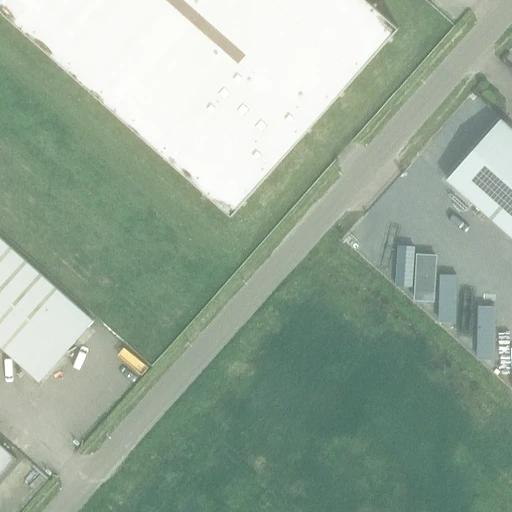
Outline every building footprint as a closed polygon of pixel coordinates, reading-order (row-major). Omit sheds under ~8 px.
[(0,0),(0,10),(231,217),(398,29),(365,0),(0,0)] [(511,129),(500,119),(446,180),(511,238),(511,129)] [(0,237),(0,346),(39,381),(93,321),(0,237)] [(370,267),(343,297),(385,334),(411,304),(370,267)] [(411,304),(385,334),(402,349),(429,319),(411,304)] [(429,319),(402,349),(419,364),(446,335),(429,319)] [(316,326),(290,356),(326,388),(353,358),(316,326)] [(446,335),(419,364),(434,378),(461,348),(446,335)] [(461,348),(434,378),(449,391),(476,361),(461,348)] [(290,356),(262,388),(303,424),(331,393),(326,388),(290,356)] [(353,358),(326,388),(331,393),(345,406),(372,376),(353,358)] [(476,361),(449,391),(464,404),(490,374),(476,361)] [(490,374),(464,404),(478,417),(505,387),(490,374)] [(372,376),(345,406),(352,412),(365,423),(392,393),(372,376)] [(511,393),(505,387),(478,417),(493,430),(511,409),(511,393)] [(331,393),(303,424),(324,443),(352,412),(345,406),(331,393)] [(392,393),(365,423),(373,430),(380,437),(407,407),(392,393)] [(407,407),(380,437),(394,449),(395,450),(422,420),(407,407)] [(511,409),(493,430),(508,443),(511,438),(511,409)] [(352,412),(324,443),(345,462),(373,430),(365,423),(352,412)] [(422,420),(395,450),(410,464),(437,434),(422,420)] [(373,430),(345,462),(366,480),(394,449),(380,437),(373,430)] [(252,511),(283,477),(232,432),(160,511),(252,511)] [(437,434),(410,464),(415,468),(426,477),(452,447),(437,434)] [(0,476),(16,459),(0,444),(0,476)] [(452,447),(426,477),(436,486),(443,492),(470,463),(452,447)] [(394,449),(366,480),(387,499),(415,468),(410,464),(395,450),(394,449)] [(470,463),(443,492),(457,505),(460,508),(487,478),(470,463)] [(415,468),(387,499),(401,511),(413,511),(436,486),(426,477),(415,468)] [(487,478),(460,508),(464,511),(491,511),(506,495),(487,478)] [(436,486),(413,511),(450,511),(457,505),(443,492),(436,486)] [(511,511),(511,500),(506,495),(491,511),(511,511)]
